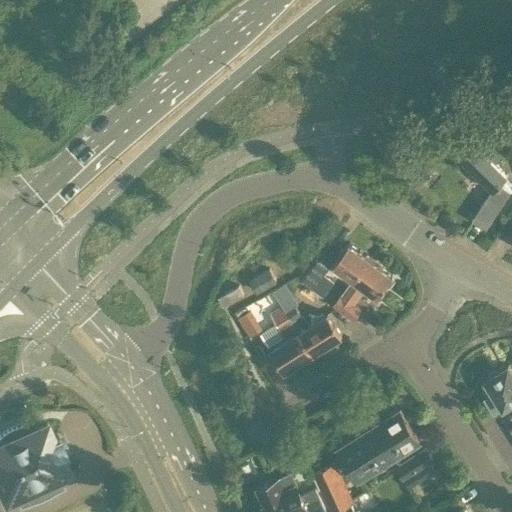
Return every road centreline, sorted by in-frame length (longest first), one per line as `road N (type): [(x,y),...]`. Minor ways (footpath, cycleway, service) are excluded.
road 1 (primary): [(32,278),(144,158),(330,0)]
road 2 (primary): [(262,0),(0,229)]
road 3 (tertiary): [(330,181),(285,178),(217,203),(192,234),(175,308),(147,351),(122,370)]
road 4 (residential): [(330,181),(333,129),(401,117),(511,75)]
road 5 (residential): [(511,509),(407,346)]
road 6 (residential): [(250,430),(407,346)]
road 7 (residential): [(199,511),(165,435),(122,370)]
road 8 (tertiary): [(463,265),(330,181)]
road 9 (tertiary): [(122,370),(32,278)]
